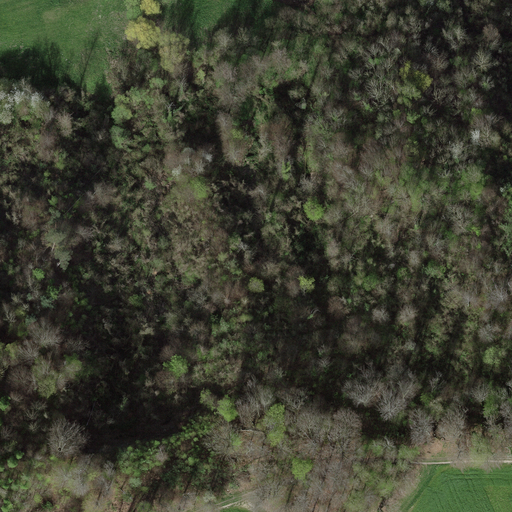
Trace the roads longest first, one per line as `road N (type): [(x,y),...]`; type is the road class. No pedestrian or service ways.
road 1 (track): [(511,275),(435,289),(262,352),(189,408),(107,438)]
road 2 (track): [(196,511),(332,478),(511,455)]
